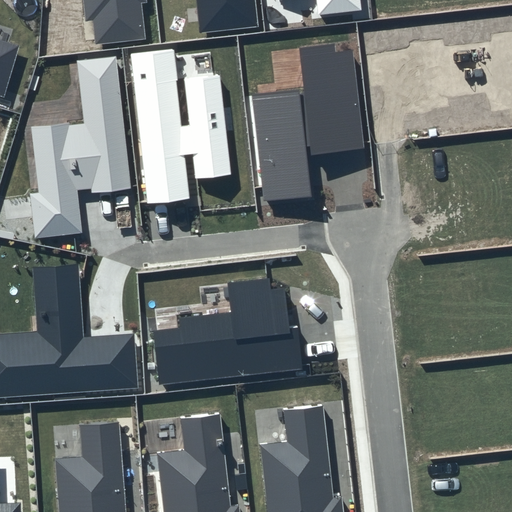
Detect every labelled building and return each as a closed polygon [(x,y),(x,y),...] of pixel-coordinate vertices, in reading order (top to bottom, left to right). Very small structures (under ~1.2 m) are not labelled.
[(146,0),(83,0),(86,21),(94,20),(96,44),(145,38),(141,3),(147,3),(146,0)] [(255,0),(196,0),(200,32),(259,25),(255,0)] [(360,0),(315,0),(317,14),(362,10),(360,0)] [(0,95),(5,97),(20,46),(0,40),(0,95)] [(304,90),(251,96),(263,201),(312,195),(307,154),(364,148),(352,45),(299,52),(304,90)] [(173,49),(130,53),(145,204),(190,198),(188,180),(232,174),(220,74),(176,79),(173,49)] [(116,56),(76,61),(83,120),(31,127),(38,193),(30,194),(34,239),(83,234),(77,195),(131,188),(116,56)] [(418,165),(420,180),(461,175),(457,144),(421,148),(423,164),(418,165)] [(37,332),(0,334),(0,397),(139,388),(134,333),(84,337),(78,263),(32,266),(37,332)] [(179,329),(154,332),(161,386),(302,369),(297,327),(289,328),(284,287),(269,289),(269,278),(228,283),(232,313),(177,320),(179,329)] [(323,404),(283,408),(287,441),(259,445),(266,511),(344,511),(342,496),(333,497),(323,404)] [(220,413),(180,418),(183,449),(157,453),(163,511),(240,511),(239,504),(230,505),(220,413)] [(81,457),(54,460),(58,511),(125,511),(118,422),(79,424),(81,457)] [(0,511),(20,511),(20,503),(0,503),(0,511)]
